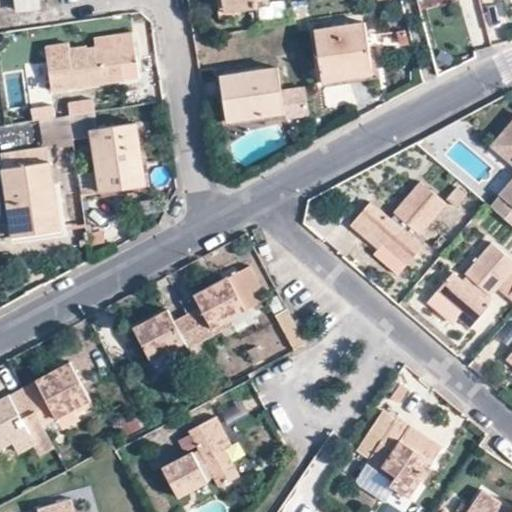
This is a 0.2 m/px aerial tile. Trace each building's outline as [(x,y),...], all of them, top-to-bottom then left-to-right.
[(15,0),(18,12),(38,8),(36,0),(15,0)] [(225,13),(235,11),(235,8),(233,0),(223,0),(225,9),(225,13)] [(233,0),(235,8),(235,11),(257,8),(256,0),(233,0)] [(321,82),(347,79),(346,73),(370,69),(363,24),(313,32),(321,82)] [(116,45),(95,48),(69,51),(68,46),(45,49),(51,91),(124,81),(121,65),(135,64),(131,35),(115,37),(116,45)] [(94,40),(95,48),(116,45),(115,37),(94,40)] [(137,80),(135,64),(121,65),(124,81),(137,80)] [(371,75),(370,69),(346,73),(347,79),(371,75)] [(227,120),(280,112),(278,92),(275,70),(221,79),(227,120)] [(305,88),(278,92),(280,112),(281,118),(309,114),(305,88)] [(72,145),(68,117),(40,121),(45,150),(72,145)] [(511,188),(506,196),(511,201),(511,119),(500,134),(511,144),(511,188)] [(100,192),(143,185),(135,126),(91,133),(100,192)] [(511,156),(511,144),(500,134),(493,141),(511,156)] [(13,237),(59,229),(49,165),(3,172),(13,237)] [(511,175),(499,191),(506,196),(511,188),(511,175)] [(365,237),(370,231),(407,262),(421,246),(401,229),(407,223),(418,234),(445,202),(419,180),(392,211),(395,215),(391,219),(369,201),(348,223),(365,237)] [(446,196),(456,204),(465,194),(455,185),(446,196)] [(488,204),(511,224),(511,201),(506,196),(499,191),(488,204)] [(370,231),(365,237),(377,248),(373,252),(397,273),(407,262),(370,231)] [(462,310),(457,316),(470,327),(489,304),(485,299),(495,287),(511,266),(511,260),(491,243),(465,272),(466,275),(461,280),(451,272),(436,289),(462,310)] [(505,296),(506,296),(511,288),(511,266),(495,287),(505,296)] [(211,330),(229,320),(267,300),(249,267),(195,297),(200,308),(187,315),(202,343),(214,337),(214,336),(211,330)] [(432,294),(457,316),(462,310),(436,289),(432,294)] [(293,350),(304,344),(286,310),(275,317),(293,350)] [(184,345),(187,350),(202,343),(187,315),(173,324),(166,311),(133,329),(151,362),(167,355),(184,345)] [(232,328),(229,320),(211,330),(214,336),(214,337),(232,328)] [(170,360),(187,350),(184,345),(167,355),(170,360)] [(23,391),(42,428),(55,421),(56,420),(72,411),(89,401),(69,363),(36,381),(35,384),(23,391)] [(55,452),(42,428),(23,391),(10,398),(8,396),(0,400),(0,449),(11,444),(27,436),(28,435),(41,459),(55,452)] [(370,456),(364,465),(377,473),(382,466),(395,476),(389,484),(395,487),(409,496),(418,480),(422,479),(430,468),(429,465),(441,446),(383,408),(358,447),(370,456)] [(77,422),(72,411),(56,420),(55,421),(61,431),(77,422)] [(218,489),(239,477),(224,450),(219,440),(225,437),(215,418),(188,433),(218,489)] [(33,446),(28,435),(27,436),(11,444),(12,445),(17,455),(33,446)] [(224,450),(230,446),(225,437),(219,440),(224,450)] [(178,499),(206,483),(192,454),(162,469),(178,499)] [(377,473),(364,465),(355,479),(387,500),(395,487),(389,484),(395,476),(382,466),(377,473)] [(511,511),(511,508),(481,488),(465,511),(511,511)] [(72,511),(69,501),(37,510),(38,511),(72,511)]
